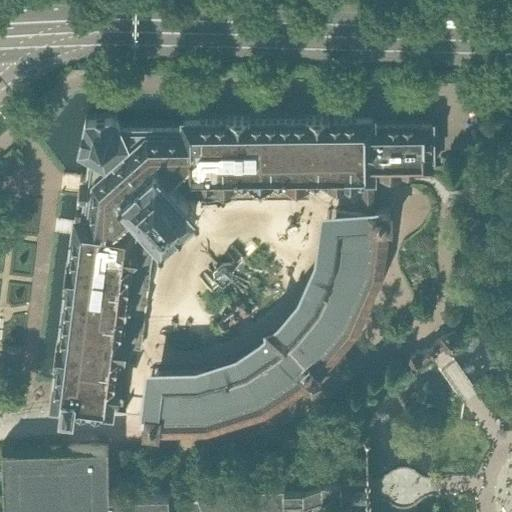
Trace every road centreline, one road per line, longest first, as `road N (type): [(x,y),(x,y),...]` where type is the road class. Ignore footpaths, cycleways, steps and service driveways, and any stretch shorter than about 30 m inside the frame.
road 1 (secondary): [(120,31),(511,42)]
road 2 (secondary): [(0,57),(120,31)]
road 3 (secondary): [(120,31),(0,23)]
